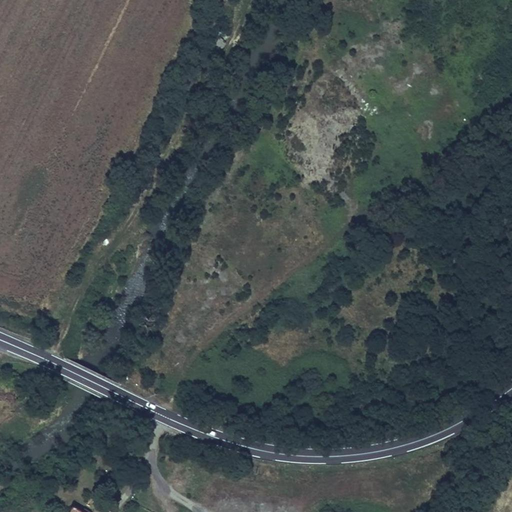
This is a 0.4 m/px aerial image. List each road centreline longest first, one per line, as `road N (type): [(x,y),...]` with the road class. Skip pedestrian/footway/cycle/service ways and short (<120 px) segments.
road 1 (secondary): [(0,337),(165,417),(240,446),(294,455),(401,445),(482,410),(511,387)]
road 2 (track): [(170,511),(152,459),(185,371),(212,334),(345,230)]
